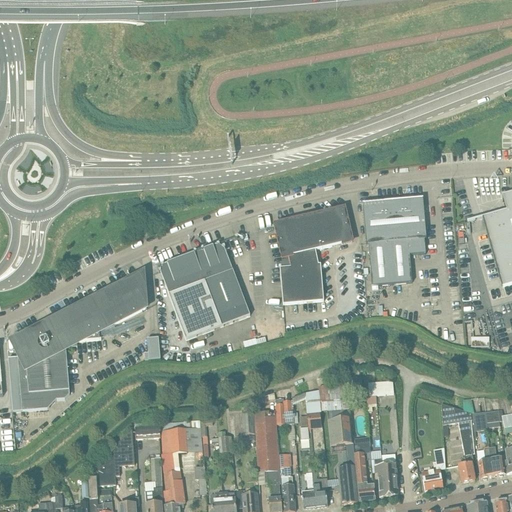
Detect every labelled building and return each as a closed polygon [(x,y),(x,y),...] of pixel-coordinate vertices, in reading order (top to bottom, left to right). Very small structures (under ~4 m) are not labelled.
[(511,193),(503,196),(507,211),(482,218),(502,288),(511,284),(511,193)] [(410,256),(416,256),(426,255),(424,240),(426,240),(423,200),(363,205),(366,245),(368,245),(372,287),(412,284),(410,256)] [(275,226),(278,236),(283,259),(285,258),(287,268),(280,269),(283,306),(324,302),(320,265),(318,265),(315,251),(352,242),(344,210),(275,226)] [(160,273),(186,341),(250,317),(224,249),(225,249),(224,246),(222,247),(220,246),(219,244),(217,245),(217,246),(203,251),(203,249),(202,250),(201,251),(202,252),(197,254),(196,253),(195,252),(194,253),(194,254),(164,266),(163,265),(161,266),(162,267),(160,270),(158,271),(159,273),(160,273)] [(99,334),(102,332),(146,309),(143,275),(50,323),(50,325),(46,325),(46,324),(40,324),(40,325),(39,326),(37,326),(34,328),(33,329),(32,329),(31,330),(30,331),(28,333),(28,334),(27,336),(26,337),(26,338),(25,339),(25,341),(24,343),(24,346),(24,348),(24,349),(25,350),(25,351),(17,352),(18,359),(8,360),(12,413),(48,410),(56,401),(65,401),(70,396),(66,348),(72,348),(72,347),(99,341),(99,334)] [(489,338),(471,338),(471,348),(489,348),(489,338)] [(149,354),(145,354),(145,362),(160,361),(158,339),(147,340),(149,354)] [(361,378),(348,380),(349,390),(362,389),(361,378)] [(345,446),(353,445),(350,419),(346,379),(318,388),(319,392),(321,412),(326,412),(331,447),(345,446)] [(393,382),(368,384),(369,397),(394,395),(393,382)] [(319,392),(305,394),(305,398),(307,416),(307,418),(308,429),(308,430),(321,429),(320,415),(321,415),(321,412),(319,392)] [(305,394),(302,396),(292,399),(292,404),(305,398),(305,394)] [(471,400),(463,401),(464,412),(471,415),(474,414),(471,400)] [(276,405),(277,415),(277,425),(285,425),(284,414),(291,414),(290,402),(284,402),(283,402),(283,405),(276,405)] [(416,418),(426,418),(434,417),(434,429),(430,429),(431,441),(432,460),(433,460),(435,468),(430,469),(431,473),(421,474),(425,492),(443,489),(440,471),(445,470),(443,427),(441,405),(415,407),(416,418)] [(454,409),(441,405),(443,427),(458,424),(471,422),(472,422),(471,415),(464,412),(461,411),(454,409)] [(254,413),(258,474),(280,472),(275,412),(254,413)] [(502,412),(486,414),(487,425),(503,423),(503,418),(502,412)] [(487,425),(486,414),(472,415),(473,433),(488,431),(487,425)] [(242,416),(243,425),(243,435),(255,434),(254,415),(242,416)] [(511,415),(503,418),(503,423),(505,430),(511,428),(511,415)] [(200,422),(201,427),(202,438),(207,438),(206,427),(213,426),(212,421),(200,422)] [(200,422),(161,425),(163,456),(202,453),(200,422)] [(458,424),(464,457),(466,465),(458,467),(462,484),(475,481),(471,465),(473,464),(472,456),(475,455),(471,422),(458,424)] [(135,428),(136,438),(136,441),(160,439),(160,427),(135,428)] [(308,429),(300,430),(302,452),(310,451),(308,430),(308,429)] [(114,487),(116,486),(115,477),(120,477),(119,467),(134,466),(132,431),(113,448),(113,450),(111,450),(114,487)] [(220,453),(232,453),(232,438),(226,438),(219,439),(220,453)] [(502,459),(497,460),(495,449),(490,450),(491,461),(494,478),(505,475),(502,459)] [(89,511),(98,511),(98,506),(98,500),(97,490),(97,488),(114,487),(111,450),(88,471),(89,501),(89,511)] [(484,451),(485,462),(477,464),(481,480),(494,478),(491,461),(490,450),(484,451)] [(367,487),(363,454),(355,455),(356,468),(358,494),(359,504),(375,502),(373,486),(367,487)] [(398,497),(396,463),(382,465),(382,460),(374,461),(375,474),(378,474),(380,500),(398,497)] [(204,467),(195,468),(196,480),(199,480),(200,496),(206,495),(204,467)] [(354,468),(346,469),(338,470),(338,472),(338,473),(334,474),(336,488),(340,488),(342,506),(358,504),(354,468)] [(165,506),(165,511),(179,511),(179,509),(183,508),(183,504),(185,504),(183,489),(182,489),(179,472),(163,474),(166,492),(163,492),(165,503),(168,503),(168,506),(165,506)] [(281,485),(280,473),(267,474),(268,486),(271,486),(272,499),(269,500),(269,511),(281,511),(281,499),(280,499),(279,485),(281,485)] [(315,509),(312,481),(307,482),(308,494),(302,495),(304,511),(315,509)] [(312,481),(315,509),(328,508),(326,492),(320,493),(318,481),(312,481)] [(295,511),(295,503),(293,486),(282,487),(283,511),(295,511)] [(146,505),(146,511),(161,511),(161,505),(163,505),(163,499),(163,495),(162,489),(153,490),(155,505),(146,505)] [(258,511),(258,506),(257,495),(243,496),(243,492),(237,492),(238,506),(244,505),(244,511),(258,511)] [(222,494),(223,499),(223,511),(235,511),(234,493),(222,494)] [(53,511),(53,510),(53,503),(52,498),(38,500),(38,511),(53,511)] [(139,507),(139,499),(130,499),(130,506),(118,507),(118,511),(135,511),(135,506),(139,506),(139,507)] [(223,511),(223,499),(211,500),(211,511),(223,511)] [(75,507),(75,508),(74,511),(87,511),(87,501),(82,501),(82,506),(75,507)] [(496,511),(508,511),(507,501),(495,503),(496,510),(496,511)] [(488,511),(486,502),(479,504),(479,511),(488,511)]
